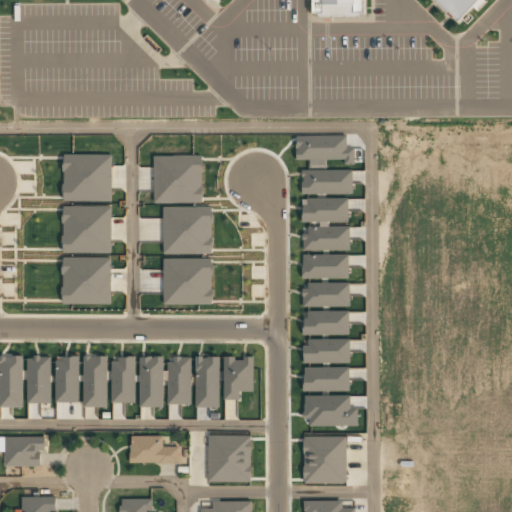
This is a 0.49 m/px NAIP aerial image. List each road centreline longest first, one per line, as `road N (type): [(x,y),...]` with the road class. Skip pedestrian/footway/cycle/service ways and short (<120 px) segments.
road 1 (residential): [(256,180),(273,206),(275,511)]
road 2 (residential): [(274,328),(0,327)]
